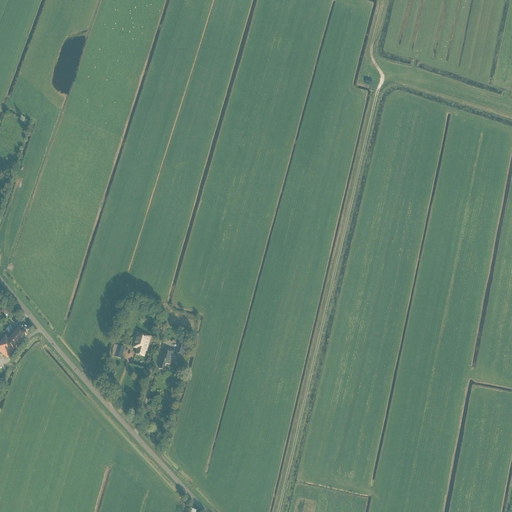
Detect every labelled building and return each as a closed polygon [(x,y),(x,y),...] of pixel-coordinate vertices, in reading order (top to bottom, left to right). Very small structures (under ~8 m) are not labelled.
[(29,329),(23,324),(19,328),(18,328),(17,328),(14,325),(0,342),(0,351),(8,358),(27,335),(25,334),(29,329)] [(146,351),(151,336),(137,333),(133,347),(137,349),(136,354),(144,357),(146,351)] [(183,355),(186,345),(180,344),(177,353),(183,355)] [(122,359),(125,347),(118,345),(114,357),(122,359)] [(170,365),(174,352),(164,348),(160,359),(162,360),(159,369),(165,371),(167,364),(170,365)]
